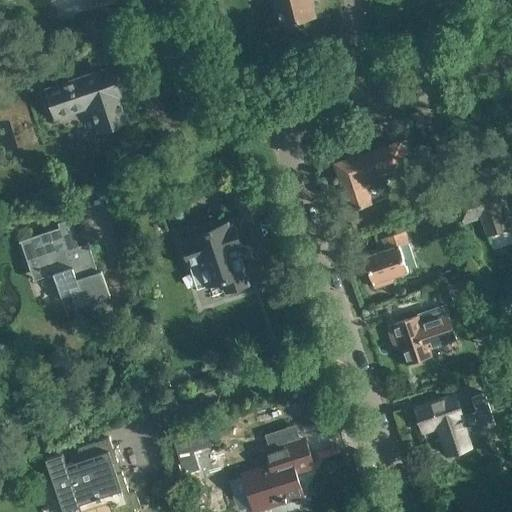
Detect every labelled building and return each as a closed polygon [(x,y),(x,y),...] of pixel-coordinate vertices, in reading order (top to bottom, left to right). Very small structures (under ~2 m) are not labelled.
[(273,0),(276,8),(275,8),(280,25),(314,16),(311,5),(314,4),(312,0),(273,0)] [(97,132),(129,121),(119,88),(108,92),(100,70),(45,88),(55,119),(90,107),(97,132)] [(220,79),(226,95),(240,91),(235,74),(220,79)] [(365,179),(408,164),(400,141),(335,164),(350,209),(372,201),(365,179)] [(451,201),(458,222),(479,216),(486,235),(511,226),(511,222),(494,166),(473,173),(479,192),(451,201)] [(250,285),(228,220),(227,216),(212,221),(211,218),(185,227),(188,238),(182,240),(197,289),(221,281),(225,293),(250,285)] [(20,240),(33,281),(53,274),(61,297),(71,294),(75,308),(109,296),(100,269),(97,270),(88,242),(78,245),(69,219),(57,223),(59,227),(20,240)] [(406,230),(386,237),(390,248),(364,256),(373,283),(407,272),(399,246),(410,243),(406,230)] [(420,317),(419,314),(386,325),(395,349),(400,347),(407,363),(433,355),(431,349),(457,340),(449,317),(437,322),(423,326),(420,317)] [(464,415),(457,395),(416,408),(423,430),(438,425),(448,454),(470,446),(466,434),(495,424),(484,392),(471,397),(475,411),(464,415)] [(214,440),(207,421),(183,430),(190,449),(214,440)] [(111,511),(128,511),(133,510),(109,437),(78,448),(81,458),(66,464),(62,453),(44,459),(62,511),(80,511),(79,506),(106,497),(111,511)] [(295,470),(313,465),(305,439),(265,452),(270,467),(244,475),(255,509),(303,494),(295,470)]
